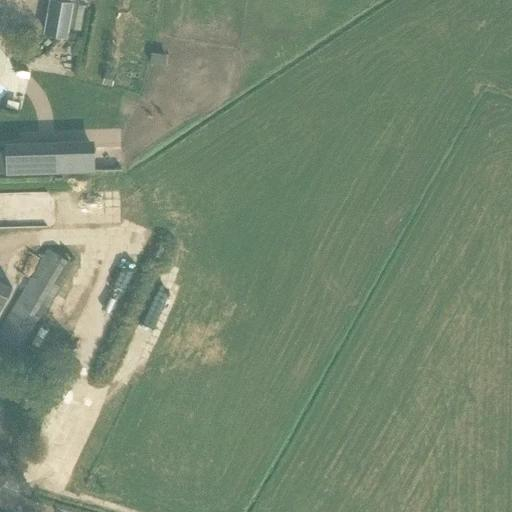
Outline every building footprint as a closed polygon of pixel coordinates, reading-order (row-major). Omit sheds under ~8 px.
[(51,0),(49,0),(44,32),(63,35),(67,36),(69,28),(72,6),(73,4),(52,0),(51,0)] [(104,72),(101,84),(111,86),(114,74),(104,72)] [(6,152),(0,152),(0,174),(6,174),(55,173),(94,172),(93,149),(55,150),(6,151),(6,152)] [(71,264),(48,250),(0,331),(0,356),(10,362),(71,264)] [(0,310),(11,287),(0,281),(0,310)]
